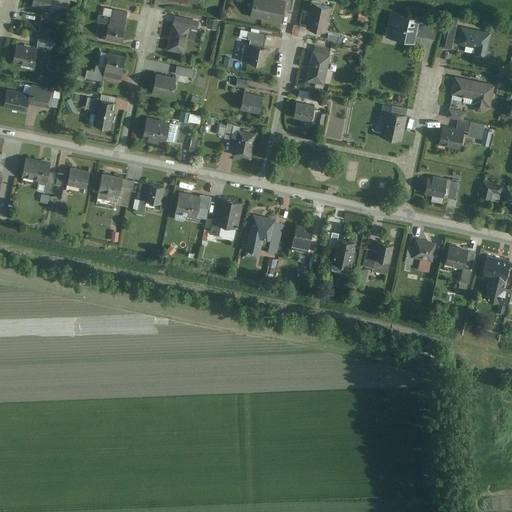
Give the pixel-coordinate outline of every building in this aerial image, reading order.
[(32,0),(32,4),(51,9),(52,0),(32,0)] [(284,0),(254,0),(251,16),(280,22),(285,0),(284,0)] [(314,1),(309,27),(326,31),(331,5),(314,1)] [(108,25),(105,39),(122,42),(128,12),(104,7),(100,24),(108,25)] [(388,35),(415,41),(416,35),(435,39),(438,20),(393,11),(388,35)] [(200,21),(175,16),(168,50),(185,54),(190,27),(198,29),(200,21)] [(218,20),(209,18),(208,27),(217,29),(218,20)] [(456,21),(449,20),(441,57),(448,58),(456,21)] [(492,31),(462,25),(458,43),(476,47),(474,55),(486,58),(492,31)] [(251,31),(245,60),(265,64),(269,47),(262,46),(265,34),(251,31)] [(343,41),(344,35),(330,31),(329,37),(343,41)] [(39,36),(38,46),(50,48),(52,38),(39,36)] [(18,43),(13,62),(33,67),(38,47),(18,43)] [(314,50),(308,80),(325,83),(331,53),(314,50)] [(108,52),(103,75),(121,78),(125,56),(108,52)] [(178,65),(176,74),(192,78),(194,69),(178,65)] [(156,73),(152,91),(172,95),(176,77),(156,73)] [(495,84),(455,76),(452,93),(476,98),(474,107),(490,110),(495,84)] [(237,77),(235,84),(245,86),(247,79),(237,77)] [(8,88),(4,106),(26,112),(30,93),(8,88)] [(244,91),(240,109),(260,113),(264,95),(244,91)] [(193,95),(190,102),(197,104),(200,98),(193,95)] [(95,125),(110,128),(116,101),(89,96),(86,108),(98,111),(95,125)] [(296,101),(293,116),(311,120),(315,105),(296,101)] [(378,135),(402,140),(408,109),(384,104),(378,135)] [(181,119),(202,121),(203,112),(182,110),(181,119)] [(173,123),(145,118),(141,137),(148,138),(147,143),(158,145),(159,140),(169,142),(173,123)] [(220,120),(217,134),(230,137),(234,123),(220,120)] [(484,122),(469,120),(467,133),(482,135),(484,122)] [(465,128),(442,123),(437,143),(460,148),(465,128)] [(238,130),(234,154),(252,157),(256,133),(238,130)] [(186,135),(183,149),(194,152),(197,138),(186,135)] [(47,163),(26,159),(22,179),(40,182),(36,200),(50,203),(56,174),(46,172),(47,163)] [(90,171),(70,167),(68,176),(58,173),(53,198),(65,201),(69,184),(87,188),(90,171)] [(458,179),(430,172),(425,191),(453,198),(458,179)] [(123,177),(101,173),(97,201),(111,204),(112,196),(119,198),(123,177)] [(162,186),(141,182),(136,209),(157,213),(162,186)] [(511,214),(511,187),(484,182),(480,199),(509,205),(507,213),(511,214)] [(211,197),(179,190),(174,218),(197,223),(200,208),(209,209),(211,197)] [(235,240),(243,203),(222,198),(217,220),(208,218),(205,233),(235,240)] [(276,216),(252,212),(245,250),(259,252),(262,236),(272,238),(276,216)] [(312,228),(291,224),(285,259),(306,263),(312,228)] [(200,244),(203,227),(199,226),(198,230),(193,229),(191,242),(200,244)] [(353,240),(336,236),(331,264),(348,267),(353,240)] [(410,236),(406,256),(433,261),(437,241),(410,236)] [(365,248),(362,264),(373,266),(374,259),(390,262),(394,242),(378,239),(376,250),(365,248)] [(158,247),(156,241),(149,244),(151,250),(158,247)] [(173,244),(167,250),(172,255),(178,249),(173,244)] [(477,252),(450,246),(446,265),(461,268),(457,283),(469,286),(477,252)] [(509,261),(485,255),(480,274),(488,276),(482,298),(506,304),(510,289),(502,287),(509,261)]
